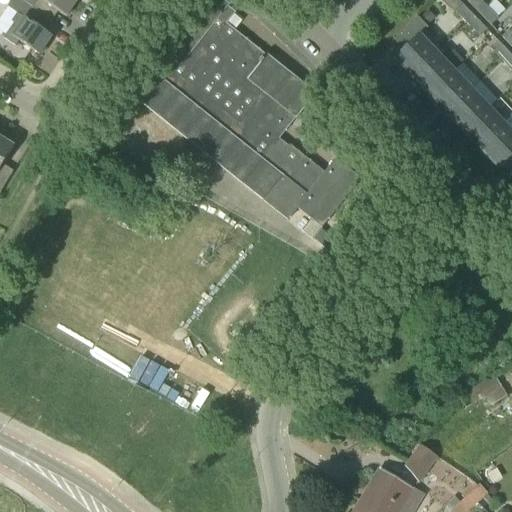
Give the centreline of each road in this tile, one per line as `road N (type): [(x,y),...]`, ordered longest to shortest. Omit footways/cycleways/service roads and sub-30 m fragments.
road 1 (residential): [(279,511),(272,414),(281,392),(456,187)]
road 2 (residential): [(456,187),(321,39)]
road 3 (residential): [(131,0),(88,68),(55,101),(39,108),(0,86)]
